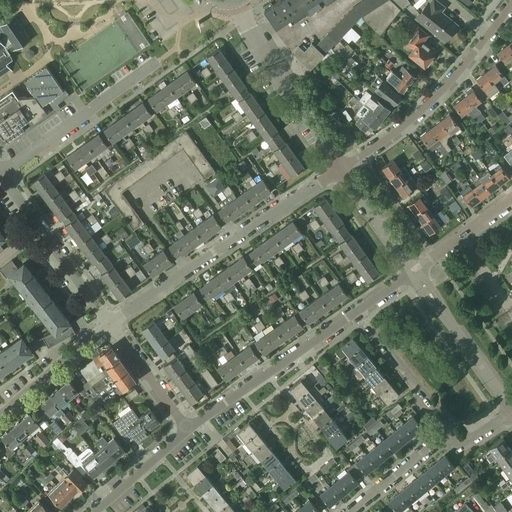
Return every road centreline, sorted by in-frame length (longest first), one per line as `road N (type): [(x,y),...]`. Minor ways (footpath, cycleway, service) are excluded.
road 1 (residential): [(187,433),(414,271)]
road 2 (residential): [(110,323),(339,168)]
road 3 (residential): [(511,3),(410,121),(339,168)]
road 4 (residential): [(339,168),(235,0)]
road 5 (residential): [(0,172),(158,60)]
road 6 (residential): [(511,407),(414,271)]
road 7 (residential): [(0,416),(110,323)]
road 8 (residential): [(452,427),(361,318)]
road 9 (residential): [(187,433),(110,323)]
road 10 (residential): [(350,511),(452,427)]
road 11 (residential): [(414,271),(339,168)]
road 12 (residential): [(511,199),(414,271)]
